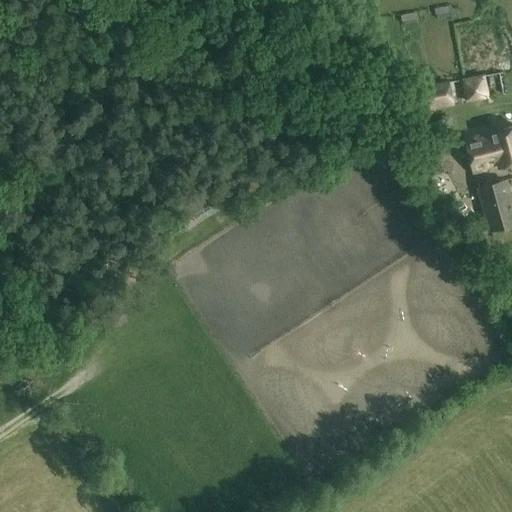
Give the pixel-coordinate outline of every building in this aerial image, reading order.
[(485,94),(503,92),(501,76),(483,78),(485,94)] [(421,109),(452,103),(448,82),(417,88),(421,109)] [(511,126),(491,132),(490,131),(464,138),(473,173),(499,167),(499,166),(511,163),(511,126)] [(225,188),(244,177),(238,166),(219,177),(225,188)] [(190,217),(218,201),(207,182),(172,202),(183,221),(190,217)] [(511,205),(507,183),(479,190),(490,233),(511,227),(511,205)]
